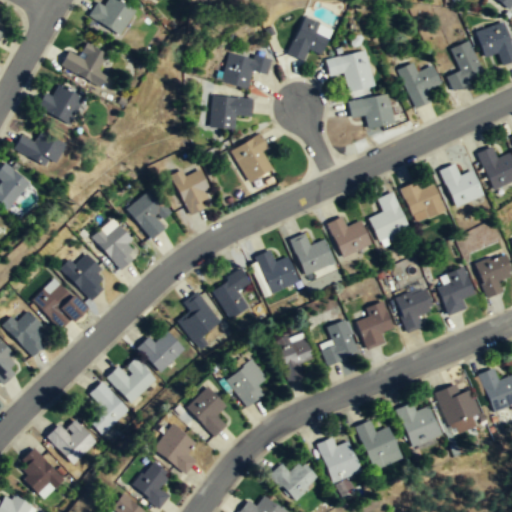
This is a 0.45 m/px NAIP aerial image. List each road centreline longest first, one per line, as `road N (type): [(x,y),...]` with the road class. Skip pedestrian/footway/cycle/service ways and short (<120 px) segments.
road 1 (residential): [(0,431),(177,260),(332,181)]
road 2 (residential): [(193,511),(242,452),(281,422),(511,321)]
road 3 (residential): [(332,181),(511,97)]
